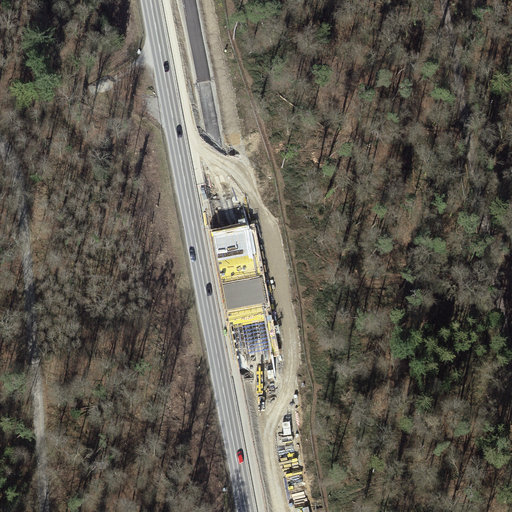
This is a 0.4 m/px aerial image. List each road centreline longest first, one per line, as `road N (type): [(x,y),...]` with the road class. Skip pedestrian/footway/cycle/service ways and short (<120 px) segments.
road 1 (primary): [(247,511),(151,0)]
road 2 (track): [(441,0),(511,386)]
road 3 (track): [(0,140),(23,207),(45,511)]
road 4 (track): [(0,117),(97,91),(141,58),(161,54)]
